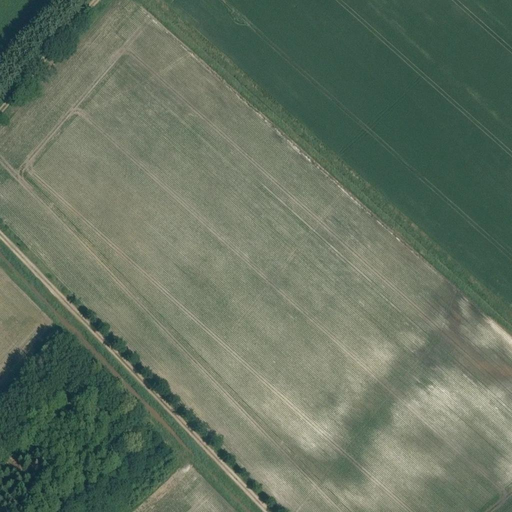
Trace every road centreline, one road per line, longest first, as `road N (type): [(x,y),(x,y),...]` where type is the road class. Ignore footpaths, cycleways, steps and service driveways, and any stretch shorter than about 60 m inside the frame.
road 1 (track): [(0,240),(263,511)]
road 2 (track): [(97,0),(0,112)]
